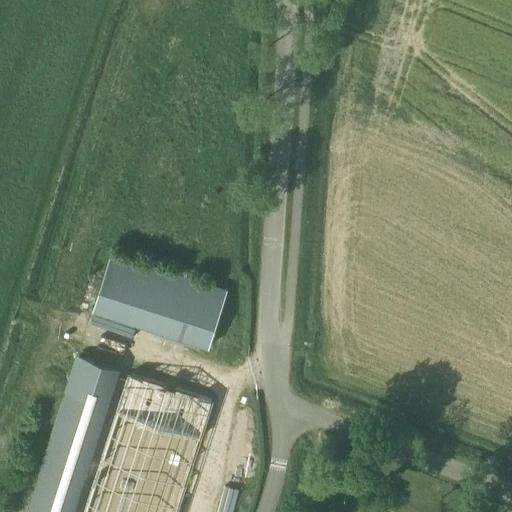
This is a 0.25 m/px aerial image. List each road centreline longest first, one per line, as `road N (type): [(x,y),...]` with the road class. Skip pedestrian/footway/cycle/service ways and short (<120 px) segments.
road 1 (unclassified): [(279,410),(267,329),(286,0)]
road 2 (unclassified): [(511,492),(320,418),(279,410)]
